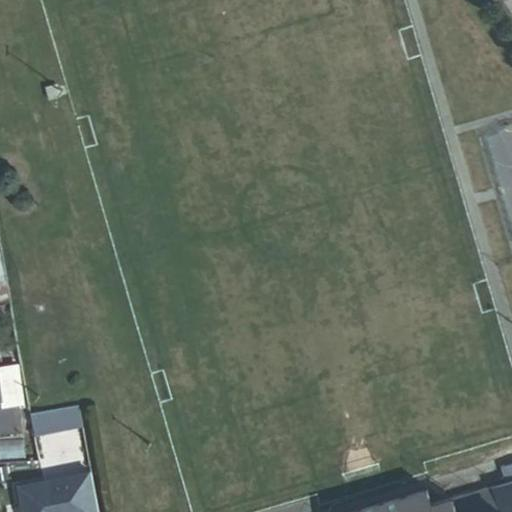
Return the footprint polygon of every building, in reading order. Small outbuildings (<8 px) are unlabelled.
[(50,101),(61,98),(58,86),(46,89),(50,101)] [(0,307),(11,303),(2,252),(0,253),(0,307)] [(20,368),(3,370),(0,352),(0,399),(0,400),(1,407),(25,404),(20,368)] [(36,435),(83,427),(79,407),(32,414),(36,435)] [(511,482),(511,462),(501,466),(506,484),(511,482)] [(97,511),(91,474),(20,487),(24,511),(97,511)] [(495,487),(499,501),(511,497),(511,482),(506,484),(495,487)] [(502,511),(499,501),(495,487),(433,505),(410,511),(502,511)] [(410,511),(433,505),(428,489),(348,511),(410,511)] [(502,511),(511,511),(511,497),(499,501),(502,511)]
